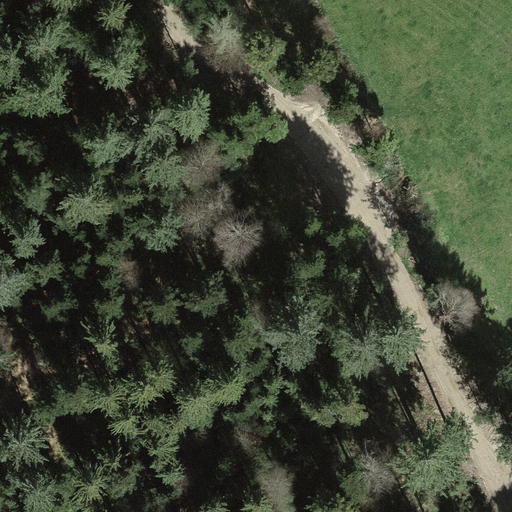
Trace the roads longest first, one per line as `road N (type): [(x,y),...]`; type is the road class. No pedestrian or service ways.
road 1 (track): [(511,373),(442,322),(325,145),(188,0)]
road 2 (track): [(252,67),(0,120)]
